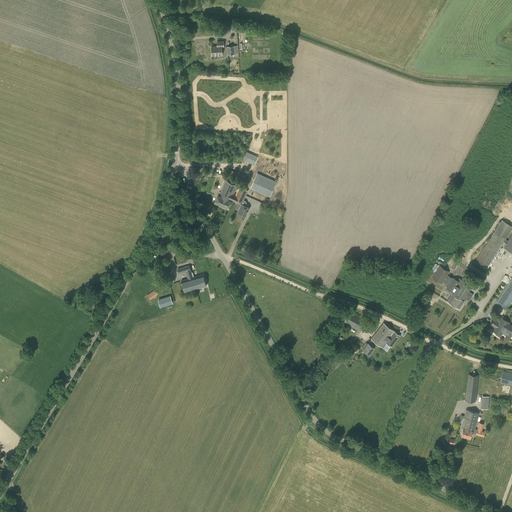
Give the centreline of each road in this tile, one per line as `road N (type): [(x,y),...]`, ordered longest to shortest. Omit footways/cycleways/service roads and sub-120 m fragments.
road 1 (tertiary): [(0,493),(146,235),(173,148)]
road 2 (unclassified): [(376,453),(310,415),(220,254),(173,148)]
road 3 (track): [(220,254),(466,357),(511,366)]
road 4 (tertiary): [(173,148),(174,54),(158,0)]
road 5 (unclassified): [(491,511),(376,453)]
road 6 (unclassified): [(376,453),(422,354),(437,342)]
